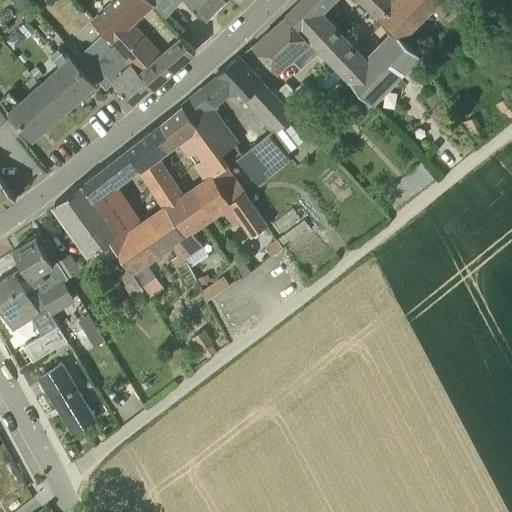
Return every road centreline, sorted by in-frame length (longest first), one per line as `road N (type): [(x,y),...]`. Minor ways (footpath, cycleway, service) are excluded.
road 1 (residential): [(60,484),(511,131)]
road 2 (residential): [(0,223),(102,147),(267,0)]
road 3 (residential): [(60,484),(0,369)]
